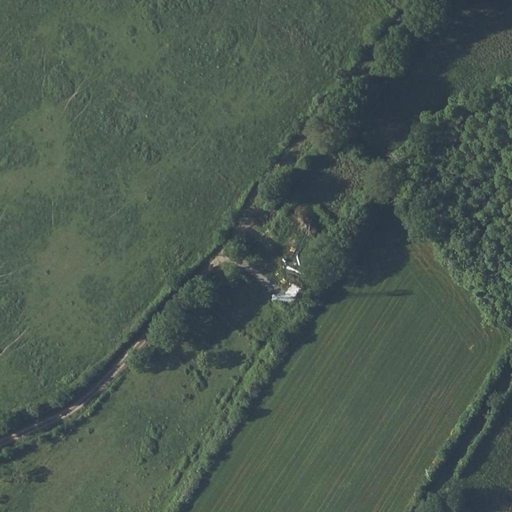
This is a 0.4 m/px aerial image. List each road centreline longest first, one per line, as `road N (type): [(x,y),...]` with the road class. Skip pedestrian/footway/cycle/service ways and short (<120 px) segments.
road 1 (track): [(0,443),(65,413),(111,373),(229,247),(264,184),(405,15)]
road 2 (track): [(418,511),(511,368)]
